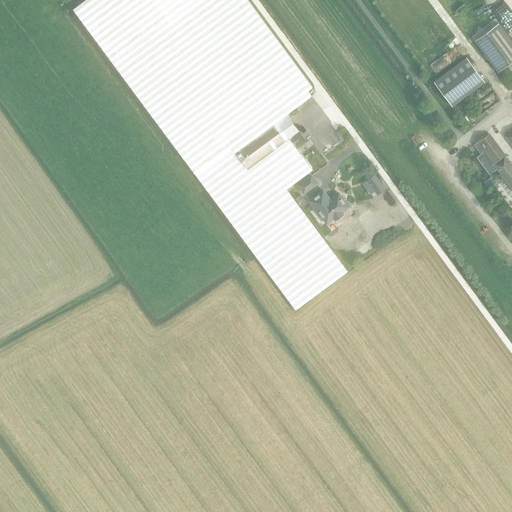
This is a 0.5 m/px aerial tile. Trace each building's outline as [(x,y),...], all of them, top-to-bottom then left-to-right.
[(295,310),(348,271),(287,190),(312,171),(295,148),(305,140),(286,115),(310,97),(307,92),(311,88),(245,0),(86,0),(72,10),(295,310)] [(511,42),(498,24),(475,42),(498,72),(511,61),(511,42)] [(452,106),(484,83),(466,58),(434,82),(452,106)] [(511,165),(488,134),(474,144),(481,153),(476,157),(489,175),(497,169),(511,189),(511,165)] [(375,175),(367,181),(374,191),(383,185),(375,175)] [(298,186),(304,193),(317,184),(311,176),(298,186)] [(489,179),(485,182),(490,188),(494,186),(489,179)] [(334,218),(336,220),(338,220),(339,219),(342,218),(343,216),(343,215),(341,212),(348,207),(338,194),(332,199),(328,198),(323,192),(310,201),(322,216),(323,215),(328,221),(326,222),(327,223),(334,218)]
